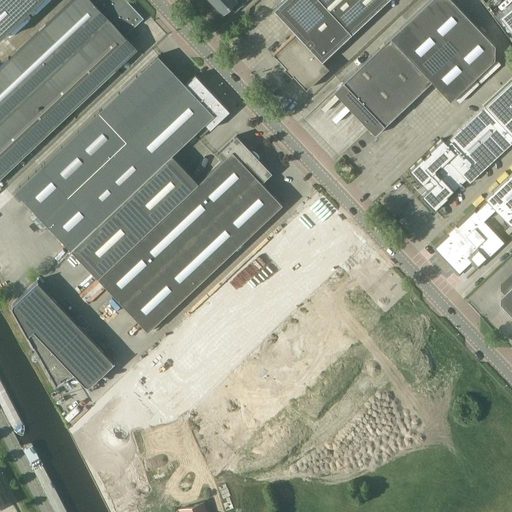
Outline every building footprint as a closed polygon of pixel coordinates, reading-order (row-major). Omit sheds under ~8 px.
[(122,1),(121,0),(70,0),(0,66),(0,177),(137,49),(124,35),(140,20),(129,8),(129,5),(125,1),(122,1)] [(0,0),(0,32),(34,0),(0,0)] [(208,0),(221,14),(235,1),(239,6),(245,0),(208,0)] [(281,0),(272,8),(295,32),(272,53),(285,67),(307,46),(320,60),(384,0),(281,0)] [(450,101),(494,59),(494,45),(451,0),(428,0),(338,86),(374,123),(368,128),(374,135),(384,126),(431,81),(450,101)] [(328,68),(320,60),(307,46),(285,67),(284,68),(287,72),(291,76),(293,75),(305,89),(328,68)] [(185,85),(157,55),(39,167),(95,226),(204,123),(209,129),(229,111),(195,75),(185,85)] [(511,76),(482,104),(485,106),(459,129),(456,126),(442,139),(442,138),(427,152),(428,153),(424,158),(422,157),(407,171),(426,190),(420,197),(425,202),(433,210),(441,203),(447,197),(446,196),(451,191),(452,192),(466,179),(511,137),(511,76)] [(432,99),(414,110),(419,117),(414,120),(420,131),(443,117),(432,99)] [(223,159),(209,172),(197,184),(170,155),(95,226),(70,249),(147,331),(281,204),(261,182),(271,173),(236,135),(217,153),(223,159)] [(511,222),(511,172),(485,198),(489,203),(478,214),(475,211),(456,229),(455,228),(448,235),(450,237),(437,249),(458,272),(469,262),(473,267),(503,240),(485,221),(496,210),(510,225),(511,222)] [(0,192),(0,213),(12,203),(1,191),(0,192)] [(511,274),(503,283),(502,289),(506,293),(501,298),(500,304),(511,315),(511,274)] [(91,384),(114,362),(37,280),(13,303),(12,304),(12,305),(12,306),(12,307),(12,308),(13,309),(55,384),(74,374),(83,383),(84,384),(85,385),(86,385),(87,385),(88,385),(89,385),(90,384),(91,384)] [(350,284),(183,431),(214,476),(390,328),(350,284)] [(149,467),(164,462),(154,431),(139,435),(149,467)] [(205,511),(203,502),(180,509),(180,511),(205,511)]
